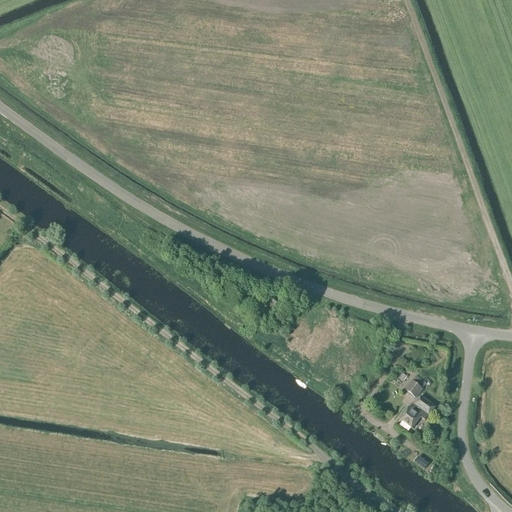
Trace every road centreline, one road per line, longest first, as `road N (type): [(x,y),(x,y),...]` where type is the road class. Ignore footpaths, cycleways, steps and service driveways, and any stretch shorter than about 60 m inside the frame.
road 1 (tertiary): [(473,331),(352,301),(244,261),(125,196),(0,107)]
road 2 (track): [(0,208),(368,491)]
road 3 (tertiary): [(502,509),(475,481),(462,450),(473,331)]
